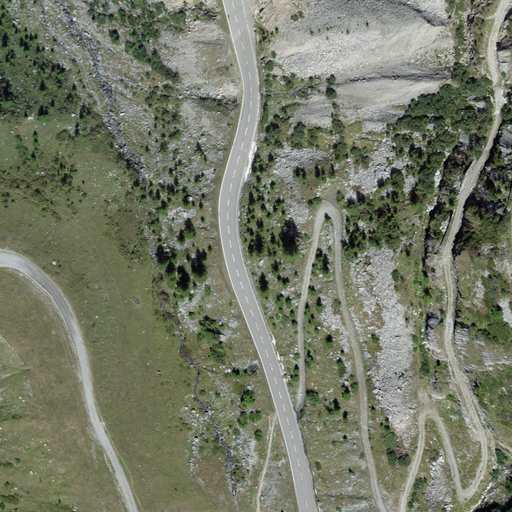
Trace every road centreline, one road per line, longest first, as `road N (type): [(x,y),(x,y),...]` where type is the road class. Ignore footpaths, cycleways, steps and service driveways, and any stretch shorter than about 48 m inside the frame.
road 1 (track): [(507,0),(491,49),(497,122),(445,254),(448,342),(482,435),(482,467),(462,495),(441,424),(425,411),(402,511)]
road 2 (track): [(383,511),(339,285),(333,210),(318,218),(300,314),(300,403),(286,415)]
road 3 (tertiary): [(231,0),(250,101),(227,227),(307,511)]
road 4 (track): [(0,257),(37,274),(67,314),(94,421),(133,511)]
